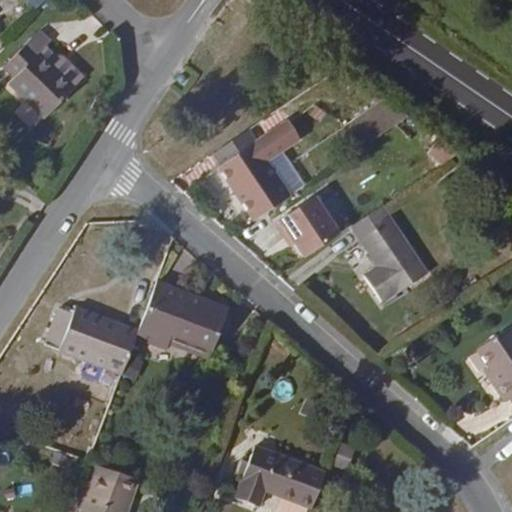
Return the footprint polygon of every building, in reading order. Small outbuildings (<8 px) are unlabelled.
[(4,78),(36,109),(60,82),(40,64),(44,59),(18,34),(0,53),(0,64),(9,73),(4,78)] [(60,82),(64,78),(44,59),(40,64),(60,82)] [(384,103),(351,115),(358,137),(378,130),(374,119),(388,115),(384,103)] [(245,139),(236,126),(204,148),(213,161),(210,163),(244,214),(277,190),(242,141),(245,139)] [(281,234),(293,252),(329,228),(304,191),(264,218),(274,232),(278,229),(281,234)] [(415,273),(367,203),(339,221),(367,263),(353,273),(370,299),(385,290),(386,292),(415,273)] [(147,275),(127,327),(125,332),(155,343),(161,328),(200,344),(217,301),(197,294),(195,300),(173,293),(176,286),(147,275)] [(112,368),(125,332),(127,327),(65,304),(63,309),(47,303),(34,338),(112,368)] [(511,346),(496,322),(465,342),(474,356),(468,359),(492,395),(498,391),(509,408),(511,405),(511,346)] [(253,484),(301,502),(314,465),(243,441),(224,492),(247,500),(251,491),(253,484)] [(123,489),(129,473),(88,459),(69,511),(114,511),(117,506),(112,504),(117,488),(123,489)] [(251,491),(298,509),(301,502),(253,484),(251,491)] [(112,504),(117,506),(123,489),(117,488),(112,504)] [(158,511),(183,511),(186,506),(164,497),(158,511)]
